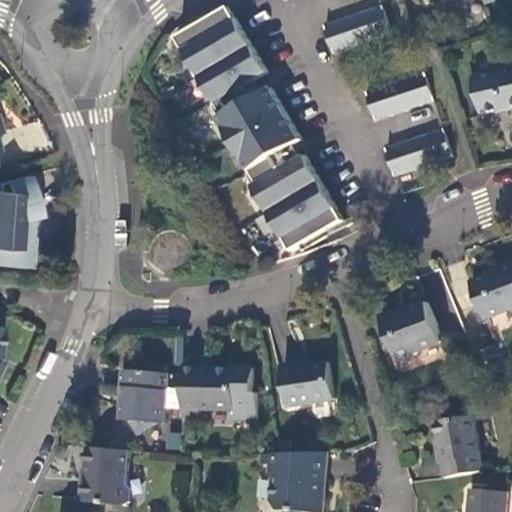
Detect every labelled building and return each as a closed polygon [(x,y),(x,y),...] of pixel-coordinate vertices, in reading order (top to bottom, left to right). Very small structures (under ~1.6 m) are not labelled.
[(336,54),(394,33),(384,6),(326,28),(336,54)] [(279,156),(305,142),(275,90),(278,88),(251,101),(243,88),(270,73),(232,8),(220,14),(219,11),(212,15),(213,18),(180,37),(227,117),(222,120),(260,185),(257,187),(296,252),(348,222),(309,157),(286,170),(279,156)] [(511,67),(500,70),(500,72),(477,77),(485,114),(511,108),(511,67)] [(379,121),(435,101),(426,74),(369,94),(379,121)] [(397,177),(429,167),(455,158),(446,130),(388,150),(397,177)] [(31,216),(28,173),(0,179),(0,260),(34,264),(32,232),(11,232),(10,216),(31,216)] [(32,232),(31,216),(10,216),(11,232),(32,232)] [(511,311),(511,263),(500,269),(499,274),(475,283),(488,321),(511,311)] [(445,343),(429,304),(402,314),(402,311),(386,318),(400,357),(408,361),(419,357),(419,353),(445,343)] [(338,400),(332,364),(304,368),(304,365),(285,367),(291,407),(338,400)] [(203,367),(185,367),(184,420),(203,420),(203,410),(237,411),(237,420),(260,420),(260,394),(255,394),(255,370),(253,367),(240,367),(237,370),(203,370),(203,367)] [(166,425),(170,374),(125,371),(123,388),(126,389),(124,423),(166,425)] [(446,464),(448,478),(486,472),(477,415),(438,422),(442,446),(439,447),(442,464),(446,464)] [(128,485),(131,452),(89,449),(85,504),(127,508),(132,503),(134,488),(128,485)] [(329,487),(331,453),(282,455),(275,455),(275,466),(274,475),(277,482),(276,494),(275,494),(274,503),(277,503),(283,511),(293,511),(326,511),(328,495),(323,495),(324,487),(329,487)] [(264,465),(275,466),(275,455),(264,455),(264,465)] [(507,511),(509,493),(474,490),(471,511),(507,511)]
